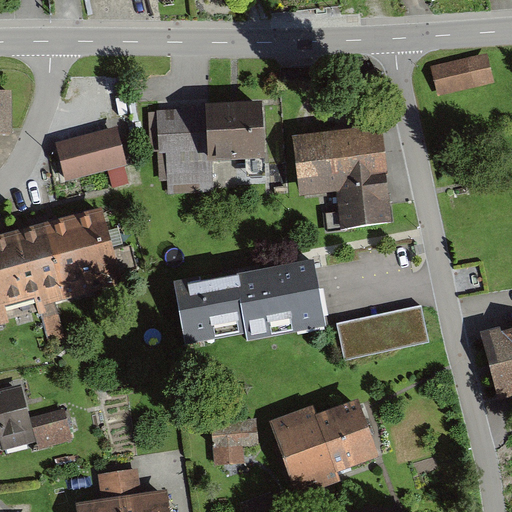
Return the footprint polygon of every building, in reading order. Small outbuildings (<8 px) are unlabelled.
[(434,69),(439,95),(498,85),(493,58),(434,69)] [(0,135),(11,135),(10,95),(0,94),(0,135)] [(260,108),(159,117),(166,191),(208,187),(206,165),(265,159),(260,108)] [(60,137),(69,179),(129,166),(120,124),(60,137)] [(380,128),(296,138),(303,197),(332,194),(337,232),(392,225),(380,128)] [(104,212),(0,238),(0,312),(122,281),(104,212)] [(315,263),(174,285),(184,348),(325,325),(315,263)] [(422,306),(337,324),(344,360),(430,343),(422,306)] [(511,325),(482,333),(496,394),(511,390),(511,325)] [(20,385),(0,390),(0,445),(21,440),(23,450),(71,438),(62,403),(27,412),(20,385)] [(341,485),(337,473),(376,459),(357,402),(318,415),(315,407),(271,421),(298,499),(341,485)] [(257,426),(211,428),(213,463),(258,461),(257,426)] [(100,501),(76,504),(77,511),(171,511),(169,492),(138,496),(135,471),(96,476),(100,501)] [(243,502),(246,511),(281,511),(274,490),(243,502)]
